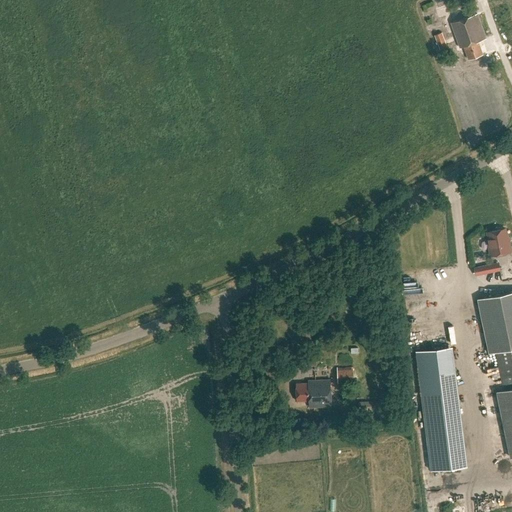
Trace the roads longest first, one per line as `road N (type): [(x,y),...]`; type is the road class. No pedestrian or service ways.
road 1 (tertiary): [(223,299),(511,145)]
road 2 (tertiary): [(0,371),(125,339),(223,299)]
road 3 (unclassified): [(237,511),(223,299)]
